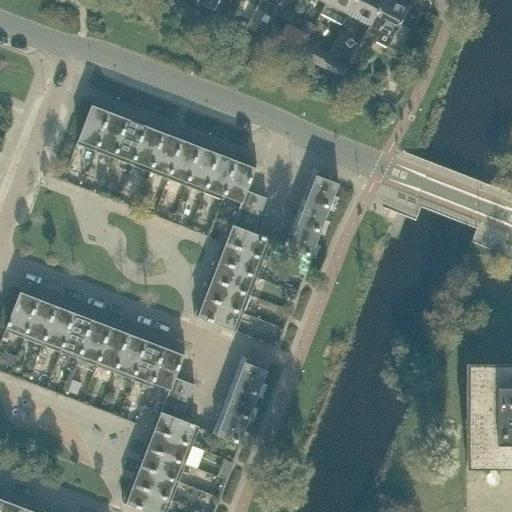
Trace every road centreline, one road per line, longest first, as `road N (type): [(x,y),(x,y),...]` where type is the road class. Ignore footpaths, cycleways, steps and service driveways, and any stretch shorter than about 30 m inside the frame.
road 1 (residential): [(382,166),(72,47)]
road 2 (residential): [(0,253),(230,342),(203,410)]
road 3 (residential): [(0,238),(72,47)]
road 4 (residential): [(0,468),(113,511)]
